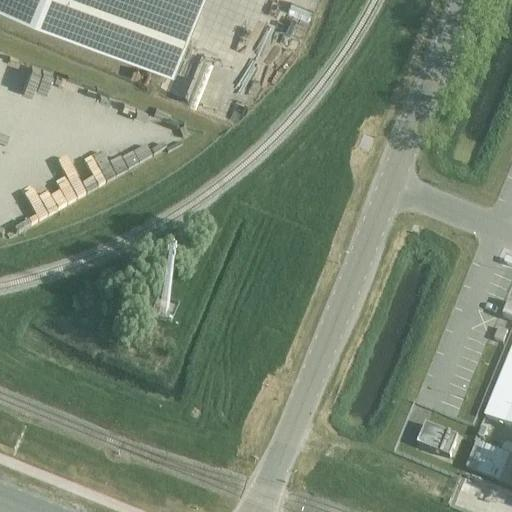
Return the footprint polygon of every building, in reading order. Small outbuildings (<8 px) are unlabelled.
[(4,0),(172,68),(199,0),(4,0)] [(0,66),(15,72),(22,54),(0,45),(0,66)] [(511,256),(505,253),(502,262),(511,266),(511,256)] [(511,323),(511,304),(509,303),(503,319),(511,323)] [(511,356),(486,420),(511,430),(511,356)] [(418,447),(450,460),(459,440),(426,426),(418,447)] [(467,471),(509,488),(511,480),(511,459),(477,445),(467,471)]
